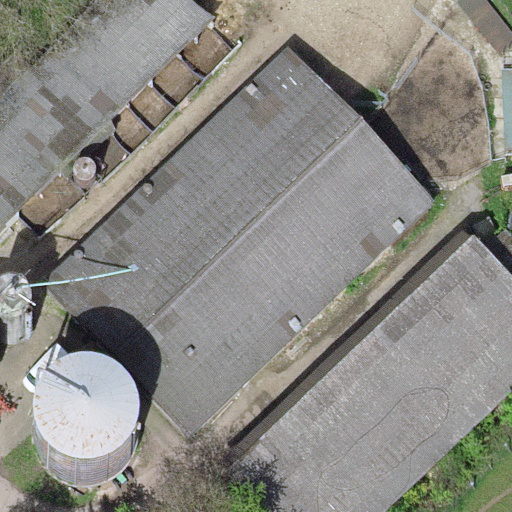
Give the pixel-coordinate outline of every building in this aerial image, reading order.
[(0,237),(211,32),(176,0),(110,0),(32,84),(14,68),(0,83),(0,237)] [(42,296),(185,445),(428,211),(286,62),(42,296)] [(389,511),(511,394),(511,300),(475,263),(236,492),(256,511),(389,511)] [(8,349),(15,348),(21,344),(25,339),(28,333),(28,326),(27,319),(23,314),(18,309),(11,307),(4,307),(0,307),(0,347),(1,349),(8,349)] [(86,393),(75,393),(59,398),(46,408),(36,421),(31,437),(31,454),(37,470),(48,483),(62,492),(78,496),(95,495),(110,489),(123,477),(128,469),(132,459),(134,449),(134,439),(132,429),(128,419),(122,411),(114,404),(106,398),(96,395),(86,393)]
